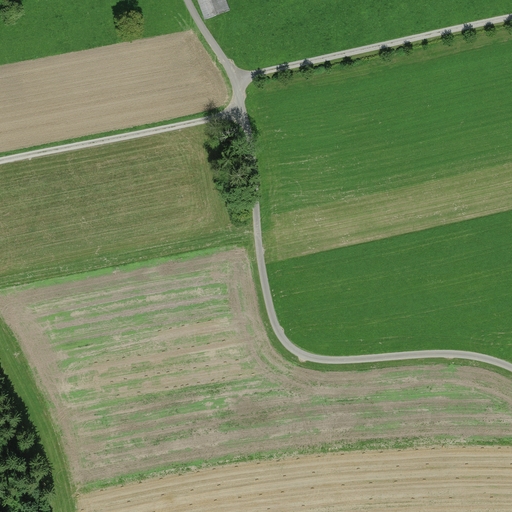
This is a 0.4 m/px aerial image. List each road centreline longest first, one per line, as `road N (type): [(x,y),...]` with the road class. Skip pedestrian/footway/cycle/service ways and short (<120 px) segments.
road 1 (track): [(189,0),(244,79),(239,116),(280,334),(296,352),(356,361),(451,352),(511,368)]
road 2 (track): [(511,18),(244,79)]
road 3 (track): [(239,116),(0,159)]
